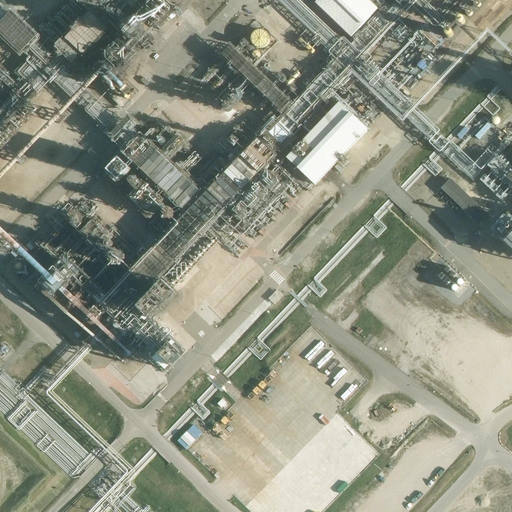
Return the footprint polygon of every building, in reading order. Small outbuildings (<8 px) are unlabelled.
[(269,7),(286,26),(293,20),(276,0),(269,7)] [(375,12),(362,0),(320,0),(317,4),(351,37),(375,12)] [(84,47),(110,24),(96,9),(71,33),(84,47)] [(268,40),(269,37),(268,34),(266,32),(264,30),(261,29),(257,30),(255,32),(253,34),(252,37),(253,40),(255,43),(257,45),(260,45),(264,45),(266,43),(268,40)] [(427,53),(415,61),(420,68),(432,59),(427,53)] [(288,158),(313,184),(366,131),(341,105),(288,158)] [(127,122),(133,116),(130,113),(124,119),(127,122)] [(484,117),(474,132),(479,135),(488,120),(484,117)] [(170,189),(184,200),(191,193),(184,188),(186,186),(178,179),(170,189)] [(479,224),(488,215),(450,179),(441,189),(479,224)] [(61,274),(56,279),(62,285),(67,280),(61,274)] [(154,296),(150,300),(159,309),(163,305),(154,296)] [(371,330),(369,342),(375,344),(378,332),(371,330)] [(221,395),(215,399),(218,404),(224,400),(221,395)] [(235,493),(243,500),(262,479),(255,472),(235,493)]
